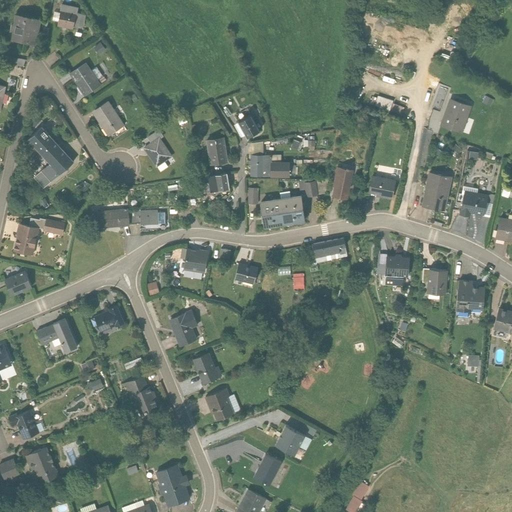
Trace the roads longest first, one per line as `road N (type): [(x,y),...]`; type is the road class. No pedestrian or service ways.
road 1 (residential): [(119,268),(184,233),(277,239),(382,222),(463,246),(511,275)]
road 2 (residential): [(119,268),(207,479),(204,511)]
road 3 (residential): [(0,209),(31,84),(54,92),(98,157),(119,167)]
road 4 (residential): [(0,321),(119,268)]
